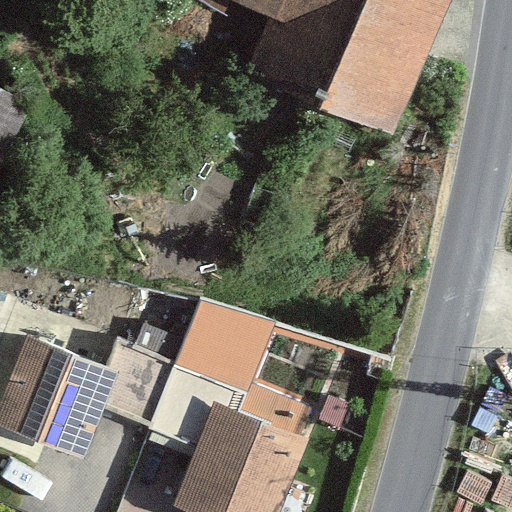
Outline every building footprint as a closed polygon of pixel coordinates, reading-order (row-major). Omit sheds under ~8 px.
[(273,0),(258,57),(400,120),(450,0),(273,0)] [(0,167),(38,93),(0,73),(0,167)] [(112,354),(29,322),(0,396),(0,409),(88,444),(107,393),(121,358),(112,354)] [(122,329),(112,354),(121,358),(107,393),(203,432),(221,386),(230,390),(236,375),(122,329)] [(230,390),(221,386),(203,432),(180,494),(228,511),(278,511),(313,421),(230,390)] [(207,511),(128,481),(115,511),(207,511)]
